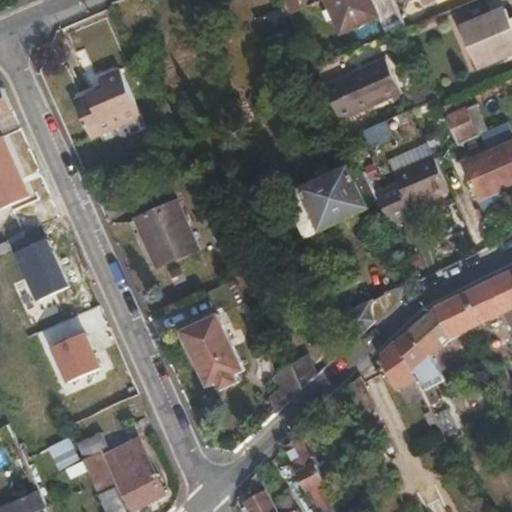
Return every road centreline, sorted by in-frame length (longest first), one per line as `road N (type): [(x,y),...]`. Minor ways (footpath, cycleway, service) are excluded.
road 1 (residential): [(0,43),(210,495)]
road 2 (residential): [(210,495),(411,315),(511,257)]
